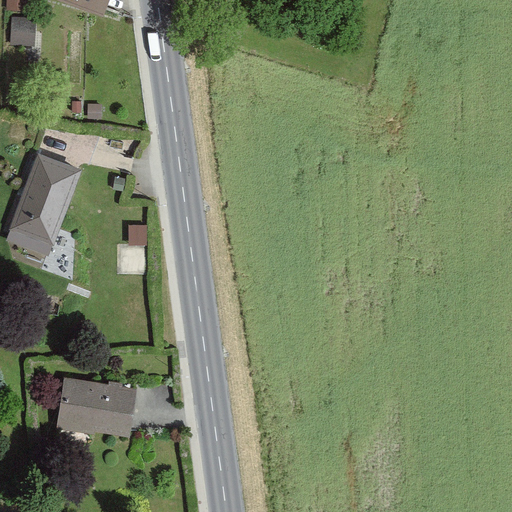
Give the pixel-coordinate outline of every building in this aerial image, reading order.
[(6,0),(6,12),(28,13),(28,0),(6,0)] [(58,0),(97,13),(100,0),(58,0)] [(10,21),(8,48),(32,50),(34,22),(10,21)] [(2,240),(47,256),(79,169),(34,152),(2,240)] [(55,426),(127,436),(134,387),(63,377),(55,426)]
